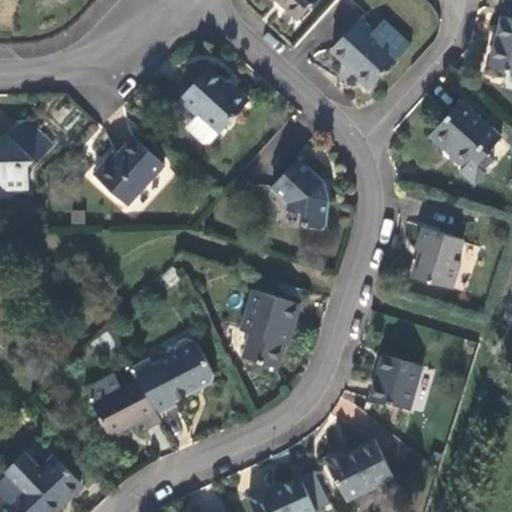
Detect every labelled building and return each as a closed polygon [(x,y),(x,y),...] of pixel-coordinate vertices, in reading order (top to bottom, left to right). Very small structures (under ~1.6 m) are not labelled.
[(317,0),(277,0),(281,4),(298,20),(317,0)] [(511,73),(511,19),(502,17),(495,45),(489,67),(511,73)] [(373,87),(409,47),(382,23),(373,32),(359,19),(332,50),(350,67),(373,87)] [(248,104),(208,68),(194,83),(180,99),(197,115),(186,127),(203,143),(210,142),(220,131),(221,132),(248,104)] [(501,138),(461,102),(431,135),(438,142),(446,149),(448,146),(468,163),(466,166),(460,172),(475,186),(486,173),(484,171),(494,159),(487,153),(501,138)] [(28,168),(52,141),(30,121),(17,122),(5,136),(0,141),(0,182),(5,189),(29,188),(28,168)] [(109,160),(94,176),(126,206),(165,165),(135,139),(120,155),(117,152),(109,160)] [(466,166),(468,163),(448,146),(446,149),(466,166)] [(325,185),(299,161),(272,190),(288,204),(285,212),(303,218),(302,228),(325,228),(332,202),(328,192),(325,185)] [(463,240),(424,228),(416,252),(420,254),(417,263),(413,278),(451,290),(460,263),(456,261),(463,240)] [(294,327),(302,304),(255,291),(243,330),(252,333),(245,356),(281,367),(286,349),(294,327)] [(148,359),(131,368),(137,381),(156,415),(174,406),(173,404),(189,395),(212,384),(215,375),(197,341),(187,338),(176,344),(173,354),(151,365),(148,359)] [(408,411),(422,366),(384,355),(375,385),(371,399),(408,411)] [(145,429),(159,422),(156,415),(137,381),(122,389),(115,377),(86,391),(109,436),(129,427),(141,421),(145,429)] [(347,501),(394,479),(375,441),(354,451),(346,455),(344,451),(326,459),(347,501)] [(0,487),(0,495),(16,511),(57,511),(62,507),(84,486),(55,457),(41,471),(26,456),(6,474),(10,478),(0,487)] [(315,511),(299,475),(281,484),(281,482),(276,484),(270,487),(269,485),(248,494),(256,511),(315,511)] [(16,511),(0,495),(0,511),(16,511)]
